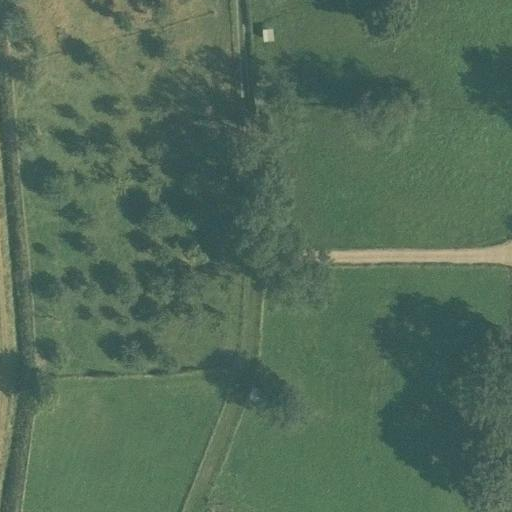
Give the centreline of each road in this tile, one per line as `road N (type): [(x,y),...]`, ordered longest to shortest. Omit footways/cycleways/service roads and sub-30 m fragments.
road 1 (track): [(511,253),(255,262),(241,0)]
road 2 (track): [(255,262),(248,372),(195,511)]
